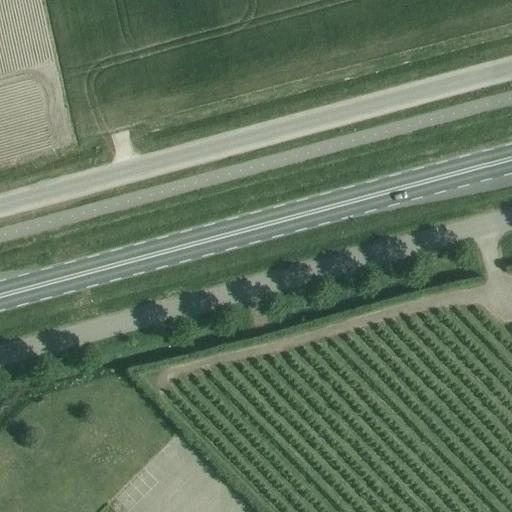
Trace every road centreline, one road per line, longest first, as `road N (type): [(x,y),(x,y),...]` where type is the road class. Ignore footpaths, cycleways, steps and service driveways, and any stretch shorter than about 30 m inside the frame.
road 1 (unclassified): [(511,70),(0,209)]
road 2 (unclassified): [(0,355),(511,217)]
road 3 (primary): [(0,296),(511,159)]
